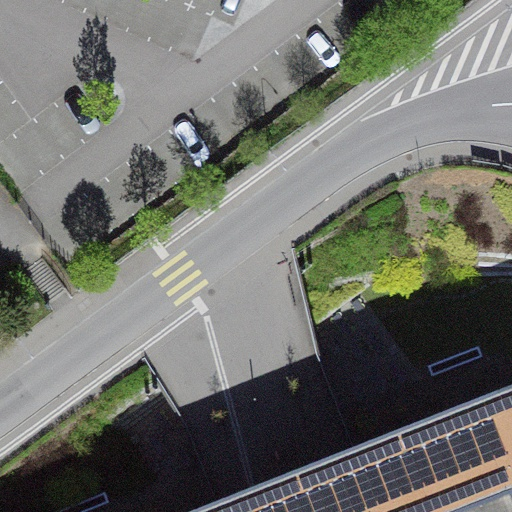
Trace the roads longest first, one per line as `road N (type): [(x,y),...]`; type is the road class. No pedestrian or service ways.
road 1 (residential): [(511,105),(413,114),(376,133),(0,421)]
road 2 (unknown): [(72,365),(8,225)]
